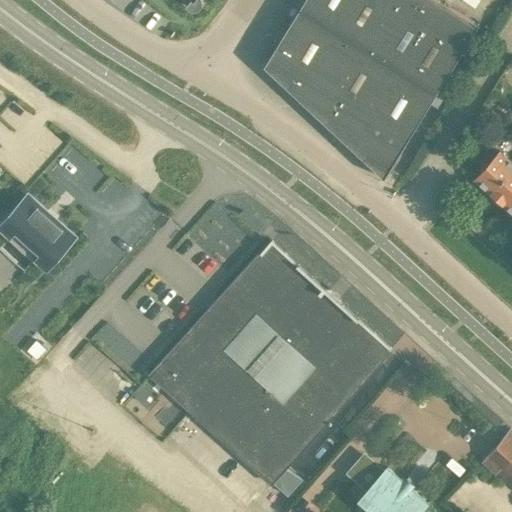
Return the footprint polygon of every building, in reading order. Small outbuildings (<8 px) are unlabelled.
[(187,0),(188,1),(186,4),(190,7),(192,8),(194,8),(196,8),(198,8),(200,7),(202,5),(203,3),(203,0),(187,0)] [(304,0),(299,9),(334,31),(352,0),(304,0)] [(399,0),(352,0),(334,31),(350,40),(368,51),(399,0)] [(445,2),(441,0),(399,0),(368,51),(394,66),(402,71),(445,2)] [(445,2),(402,71),(437,92),(479,23),(445,2)] [(350,40),(334,31),(299,9),(264,66),(305,104),(325,82),(350,40)] [(394,66),(368,51),(350,40),(325,82),(305,104),(343,139),(363,118),(394,66)] [(384,178),(437,92),(402,71),(394,66),(363,118),(343,139),(384,178)] [(511,164),(498,152),(474,179),(511,213),(511,164)] [(70,233),(25,194),(0,222),(0,224),(43,263),(70,233)] [(391,349),(269,240),(149,374),(270,483),(391,349)] [(36,339),(27,349),(38,358),(47,348),(36,339)] [(483,460),(496,472),(511,454),(511,431),(510,430),(483,460)] [(345,471),(362,485),(379,463),(362,449),(345,471)] [(511,454),(496,472),(511,486),(511,454)] [(372,506),(371,505),(368,510),(367,511),(420,511),(428,504),(388,469),(366,495),(375,502),(372,506)] [(174,511),(175,511),(139,493),(129,511),(174,511)]
